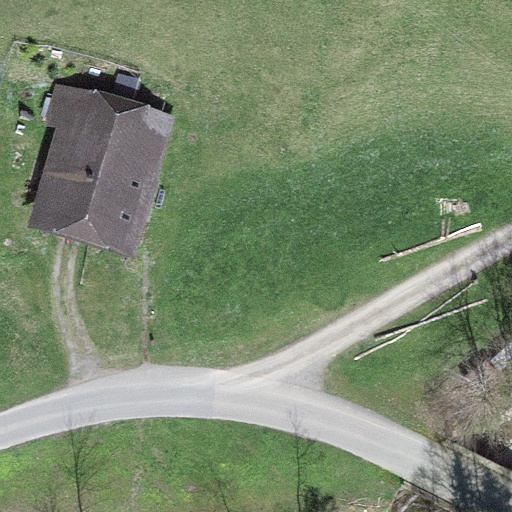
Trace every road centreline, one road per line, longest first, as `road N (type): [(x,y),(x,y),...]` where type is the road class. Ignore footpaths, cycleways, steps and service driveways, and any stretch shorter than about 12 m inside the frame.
road 1 (unclassified): [(0,429),(144,393),(256,397),(349,427),(511,506)]
road 2 (track): [(256,397),(511,238)]
